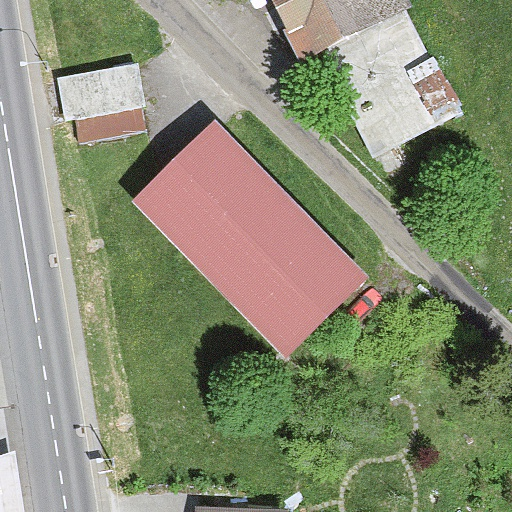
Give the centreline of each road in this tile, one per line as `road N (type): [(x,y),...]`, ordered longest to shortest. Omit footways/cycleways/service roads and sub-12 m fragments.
road 1 (unclassified): [(129,0),(511,375)]
road 2 (secondary): [(0,65),(72,511)]
